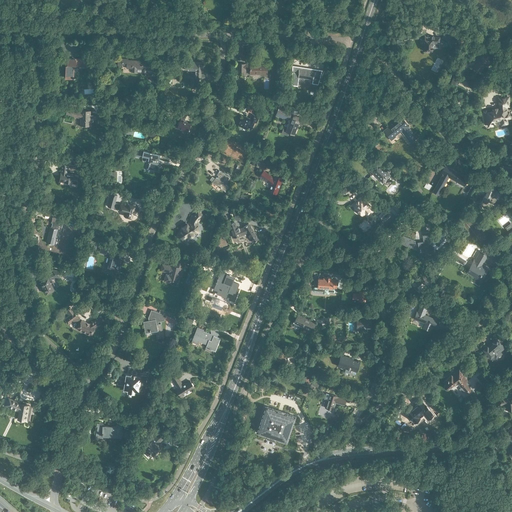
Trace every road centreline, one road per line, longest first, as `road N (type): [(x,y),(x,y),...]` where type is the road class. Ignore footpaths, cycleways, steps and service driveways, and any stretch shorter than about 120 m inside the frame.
road 1 (residential): [(351,40),(217,400),(167,489),(140,500),(59,471)]
road 2 (residential): [(90,382),(34,323),(13,275),(42,30)]
road 3 (residential): [(90,382),(123,334),(150,233),(217,115),(230,36)]
road 4 (residential): [(511,171),(458,148),(384,58),(373,55),(357,129),(319,218)]
road 5 (secondary): [(366,27),(263,307)]
road 6 (residential): [(42,30),(230,36)]
road 7 (residential): [(370,392),(389,314),(374,277),(342,240)]
road 8 (residential): [(382,404),(511,296)]
road 9 (secondary): [(350,451),(511,441)]
road 10 (residential): [(302,256),(238,398)]
road 11 (secondary): [(238,511),(293,471),(350,451)]
road 12 (residential): [(230,36),(351,40)]
